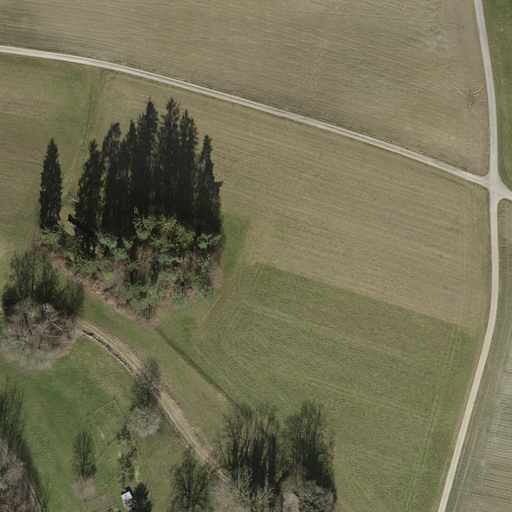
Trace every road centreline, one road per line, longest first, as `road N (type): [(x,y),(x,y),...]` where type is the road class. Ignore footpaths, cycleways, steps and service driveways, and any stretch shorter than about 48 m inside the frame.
road 1 (track): [(0,49),(138,72),(494,186)]
road 2 (track): [(0,302),(69,316),(93,330),(163,400),(203,457),(269,511)]
road 3 (track): [(442,511),(489,339),(494,186)]
road 4 (track): [(494,186),(493,98),(478,0)]
